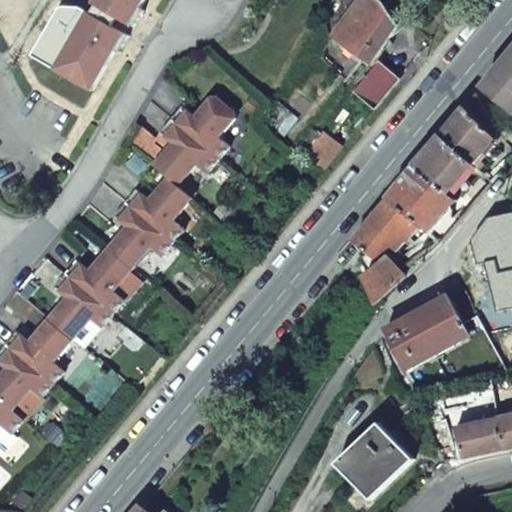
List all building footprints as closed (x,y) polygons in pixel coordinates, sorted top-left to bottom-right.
[(140,3),(141,0),(92,0),(92,1),(94,2),(90,9),(79,4),(58,4),(45,27),(52,31),(38,57),(56,67),(60,61),(95,81),(114,48),(117,50),(128,31),(117,25),(121,17),(133,23),(143,5),(140,3)] [(367,61),(393,27),(378,1),(375,0),(356,0),(330,36),(367,61)] [(38,57),(52,31),(45,27),(43,31),(40,29),(30,46),(34,48),(31,53),(38,57)] [(511,56),(485,89),(485,91),(511,113),(511,56)] [(56,67),(91,88),(95,81),(60,61),(56,67)] [(370,107),(393,80),(374,65),(351,91),(370,107)] [(221,135),(237,114),(237,108),(219,95),(212,97),(199,115),(185,103),(174,117),(222,156),(232,144),(221,135)] [(476,97),(415,166),(447,194),(495,138),(485,130),(482,126),(486,123),(476,97)] [(176,143),(171,148),(169,146),(156,162),(172,174),(182,183),(201,159),(213,169),(222,156),(174,117),(163,132),(176,143)] [(319,133),(299,156),(316,171),(336,147),(319,133)] [(447,194),(415,166),(387,199),(420,225),(422,227),(427,232),(456,202),(447,194)] [(161,191),(155,198),(138,185),(128,198),(176,238),(188,225),(177,216),(195,194),(182,183),(172,174),(160,190),(161,191)] [(126,230),(112,246),(136,266),(154,244),(165,252),(176,238),(128,198),(116,212),(132,225),(128,231),(126,230)] [(388,257),(420,225),(387,199),(348,244),(372,272),(363,282),(373,305),(405,276),(388,257)] [(505,218),(511,210),(511,207),(507,203),(499,212),(505,218)] [(118,288),(136,266),(112,246),(99,261),(101,262),(95,269),(79,256),(68,269),(117,310),(128,296),(118,288)] [(53,317),(78,337),(96,315),(106,323),(117,310),(68,269),(57,282),(74,296),(71,300),(69,298),(53,317)] [(401,373),(468,340),(462,326),(476,319),(464,296),(450,303),(448,299),(383,330),(401,373)] [(106,323),(96,315),(78,337),(87,345),(106,323)] [(43,334),(37,340),(21,326),(10,340),(58,380),(70,367),(60,358),(78,337),(53,317),(41,332),(43,334)] [(0,393),(17,408),(37,386),(47,394),(58,380),(10,340),(0,350),(0,354),(16,368),(11,374),(8,371),(0,380),(0,393)] [(0,428),(6,421),(17,430),(28,417),(17,408),(0,393),(0,428)] [(505,449),(511,447),(511,415),(498,419),(505,449)] [(454,428),(460,459),(505,449),(498,419),(454,428)] [(376,425),(333,465),(366,498),(407,457),(376,425)] [(434,426),(424,430),(429,441),(438,437),(434,426)] [(453,460),(448,445),(432,450),(438,463),(453,460)] [(147,511),(137,503),(129,511),(166,511),(162,508),(157,511),(147,511)]
